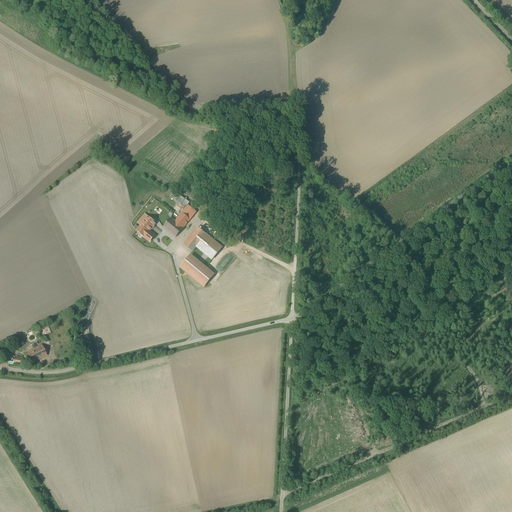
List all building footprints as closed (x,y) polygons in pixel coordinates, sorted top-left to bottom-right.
[(191,201),(178,193),(173,200),(186,208),(191,201)] [(182,213),(175,222),(178,224),(183,228),(190,220),(182,213)] [(167,215),(159,224),(165,229),(170,233),(174,229),(171,227),(173,225),(176,227),(178,224),(175,222),(167,215)] [(165,229),(159,224),(153,231),(159,236),(165,229)] [(178,224),(176,227),(173,225),(171,227),(174,229),(170,233),(176,238),(183,229),(183,228),(178,224)] [(198,228),(184,245),(196,254),(199,250),(209,237),(198,228)] [(225,250),(209,237),(199,250),(215,263),(225,250)] [(188,259),(211,278),(214,274),(191,255),(188,259)] [(180,268),(204,287),(211,278),(188,259),(180,268)] [(42,345),(27,353),(33,363),(47,356),(42,345)] [(22,358),(14,357),(13,365),(21,366),(22,358)]
